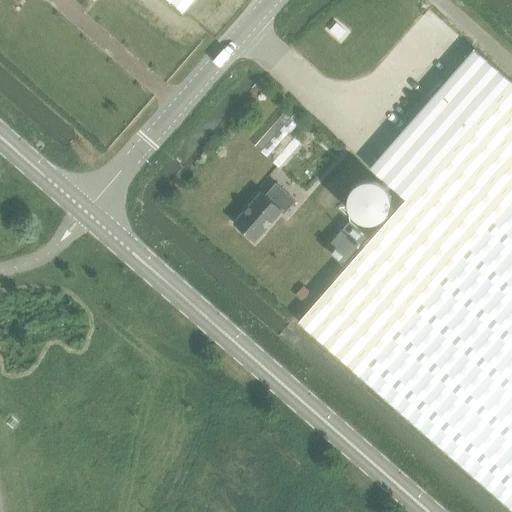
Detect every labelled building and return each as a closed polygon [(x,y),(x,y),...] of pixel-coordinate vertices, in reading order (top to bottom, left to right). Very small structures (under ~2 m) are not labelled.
[(170,0),(184,11),(194,0),(170,0)] [(473,49),(367,170),(383,183),(403,201),(509,81),(473,49)] [(511,83),(509,81),(403,201),(345,269),(297,322),(511,510),(511,83)] [(287,109),(255,145),(267,156),(300,120),(287,109)] [(261,192),(234,223),(255,241),(282,210),(285,213),(296,200),(276,183),(266,195),(261,192)] [(383,183),(323,250),(345,269),(403,201),(383,183)] [(305,303),(313,294),(304,286),(296,295),(305,303)]
